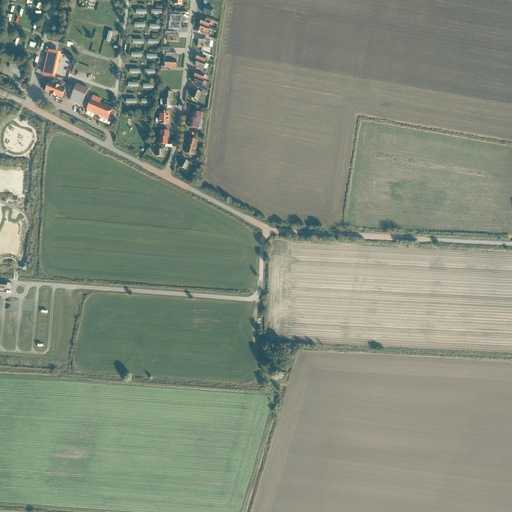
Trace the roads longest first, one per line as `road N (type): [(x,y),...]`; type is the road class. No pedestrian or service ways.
road 1 (unclassified): [(267,230),(260,289),(251,299),(23,284)]
road 2 (unclassified): [(511,243),(267,230)]
road 3 (unclassified): [(166,174),(0,89)]
road 4 (unclassified): [(193,3),(166,174)]
